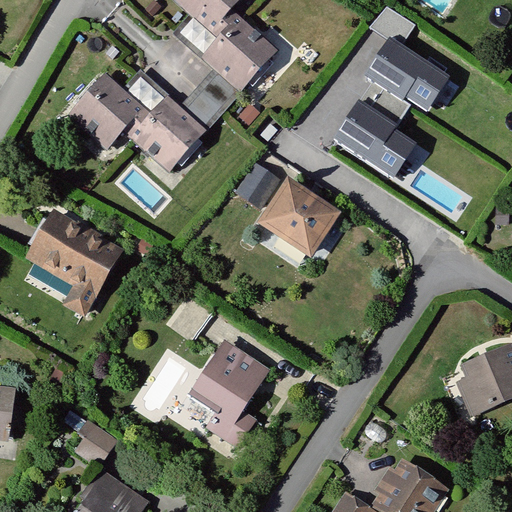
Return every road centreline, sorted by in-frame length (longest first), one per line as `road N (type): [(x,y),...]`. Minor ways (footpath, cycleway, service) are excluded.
road 1 (residential): [(280,511),(446,253)]
road 2 (residential): [(279,138),(446,253)]
road 3 (residential): [(69,0),(0,119)]
